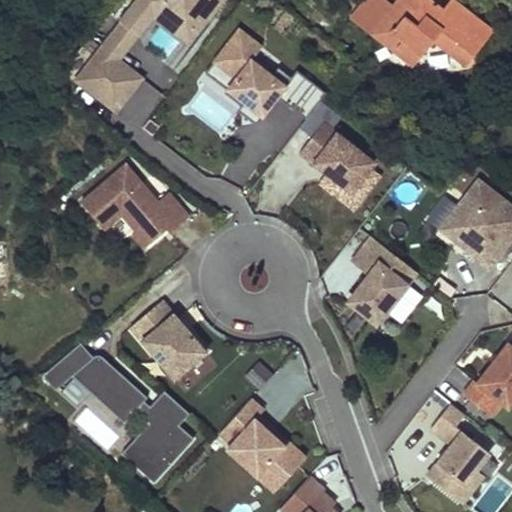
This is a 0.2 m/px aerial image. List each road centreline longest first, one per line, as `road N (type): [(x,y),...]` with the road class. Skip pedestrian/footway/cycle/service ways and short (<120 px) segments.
road 1 (residential): [(377,511),(314,345),(280,306)]
road 2 (residential): [(280,306),(291,281),(282,255),(244,246),(223,264),(222,291),(240,312),(268,313)]
